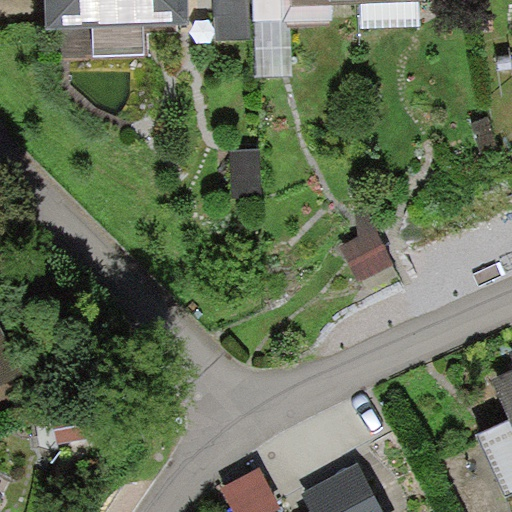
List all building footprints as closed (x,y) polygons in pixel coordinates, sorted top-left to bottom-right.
[(184,0),(184,9),(239,8),(240,25),(273,24),(273,0),(184,0)] [(408,0),(280,0),(281,12),(409,9),(408,0)] [(370,234),(335,253),(357,295),(393,276),(370,234)] [(507,377),(488,386),(507,429),(469,445),(494,502),(511,494),(511,360),(502,365),(507,377)] [(287,511),(370,511),(343,461),(279,495),(287,511)] [(233,502),(236,511),(267,511),(259,492),(233,502)]
